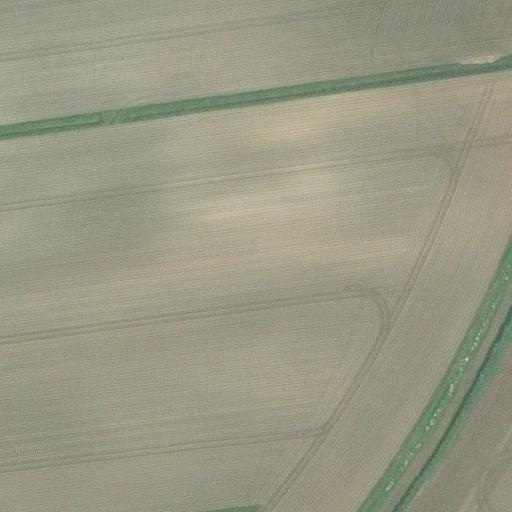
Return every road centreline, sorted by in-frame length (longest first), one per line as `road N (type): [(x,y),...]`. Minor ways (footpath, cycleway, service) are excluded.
road 1 (track): [(363,511),(449,376),(511,251)]
road 2 (track): [(414,511),(511,343)]
